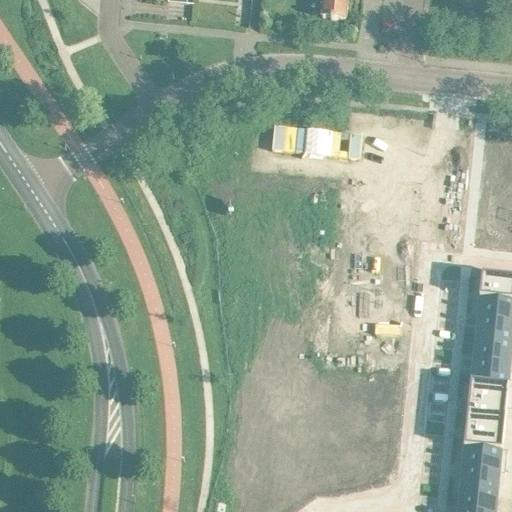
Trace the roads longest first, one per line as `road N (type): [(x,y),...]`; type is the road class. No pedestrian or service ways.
road 1 (residential): [(460,84),(436,344)]
road 2 (residential): [(157,104),(251,63),(401,78)]
road 3 (tertiary): [(110,382),(71,257),(30,190)]
road 4 (residential): [(436,344),(421,511)]
road 5 (residential): [(30,190),(157,104)]
road 6 (tertiary): [(123,511),(123,427),(110,382)]
road 7 (tertiary): [(110,382),(89,511)]
road 8 (residential): [(436,344),(308,333)]
